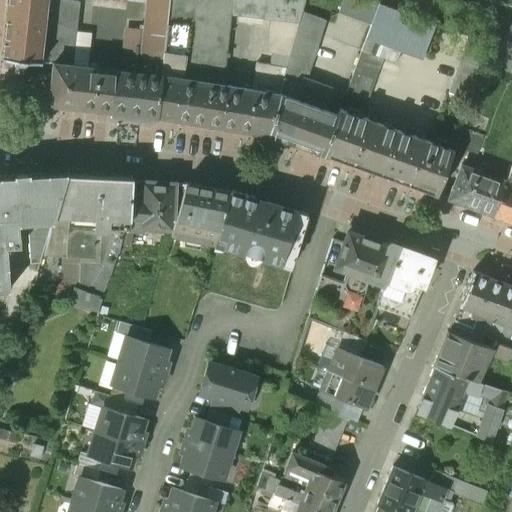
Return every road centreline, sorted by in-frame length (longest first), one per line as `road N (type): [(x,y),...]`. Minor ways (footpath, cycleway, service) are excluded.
road 1 (residential): [(326,200),(288,322),(214,316),(194,340),(140,511)]
road 2 (residential): [(326,200),(238,171),(0,139)]
road 3 (residential): [(457,248),(351,511)]
road 4 (residential): [(457,248),(326,200)]
